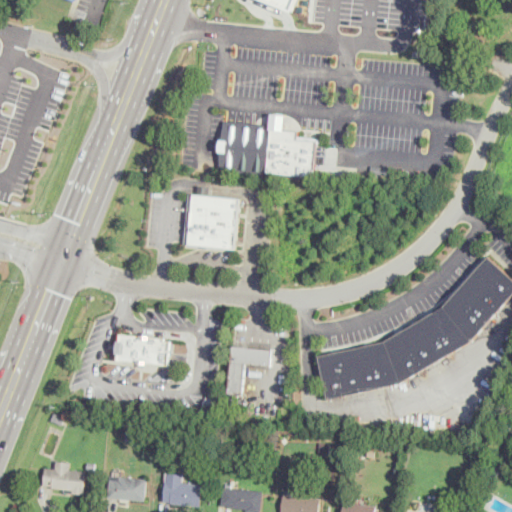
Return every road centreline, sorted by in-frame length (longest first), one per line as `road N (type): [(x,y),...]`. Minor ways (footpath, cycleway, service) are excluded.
road 1 (residential): [(62,260),(130,284),(306,297),(382,276),(460,204),(511,91)]
road 2 (primary): [(0,413),(167,0)]
